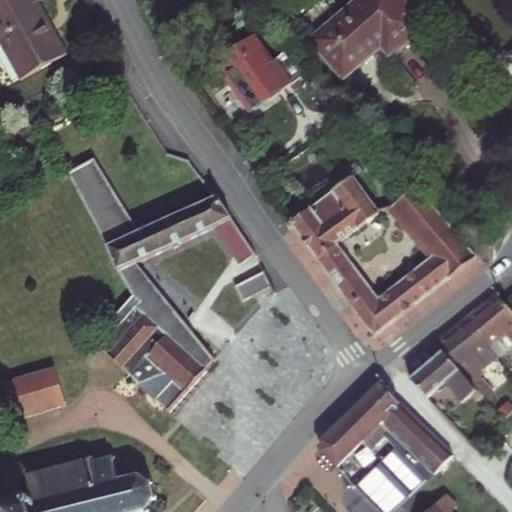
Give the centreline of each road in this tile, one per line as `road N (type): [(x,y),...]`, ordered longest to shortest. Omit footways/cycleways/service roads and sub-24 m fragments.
road 1 (residential): [(363,374),(176,108),(119,0)]
road 2 (residential): [(234,511),(307,423),(363,374)]
road 3 (residential): [(363,374),(511,257)]
